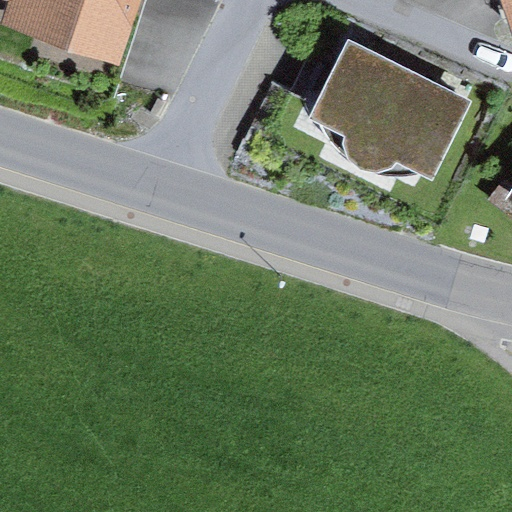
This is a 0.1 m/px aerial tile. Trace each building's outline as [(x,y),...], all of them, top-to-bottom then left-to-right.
[(142,0),(8,0),(9,0),(0,28),(120,67),(142,0)] [(511,0),(501,0),(511,34),(511,0)] [(472,102),(352,42),(344,58),(319,107),(314,119),(348,136),(344,144),(348,160),(361,172),(380,173),(394,168),(398,161),(434,179),(472,102)] [(292,93),(319,107),(344,58),(316,44),(292,93)] [(511,193),(511,195),(499,187),(489,199),(511,216),(511,193)]
